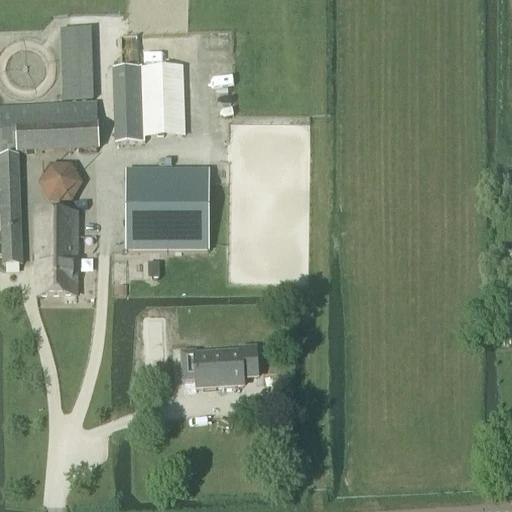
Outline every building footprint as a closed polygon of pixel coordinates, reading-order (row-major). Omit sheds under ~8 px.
[(141,71),(111,71),(113,146),(143,145),(143,142),(142,71),(141,71)] [(0,110),(0,156),(18,156),(60,154),(98,152),(97,126),(96,107),(62,108),(40,109),(0,110)] [(0,212),(0,227),(2,268),(6,268),(6,270),(17,270),(17,268),(22,268),(20,234),(19,193),(19,176),(18,156),(0,156),(0,212)] [(81,188),(82,182),(81,177),(79,172),(76,167),(71,164),(66,162),(61,161),(55,161),(50,163),(46,166),(42,170),(39,174),(38,180),(38,185),(39,190),(42,195),(46,199),(50,202),(56,204),(61,204),(66,203),(71,201),(76,197),(79,193),(81,188)] [(124,253),(206,252),(205,170),(123,171),(124,253)] [(35,299),(75,298),(76,217),(35,217),(35,299)] [(243,380),(257,379),(255,350),(240,351),(240,355),(195,359),(194,354),(180,355),(182,385),(196,384),(196,392),(243,388),(243,380)]
